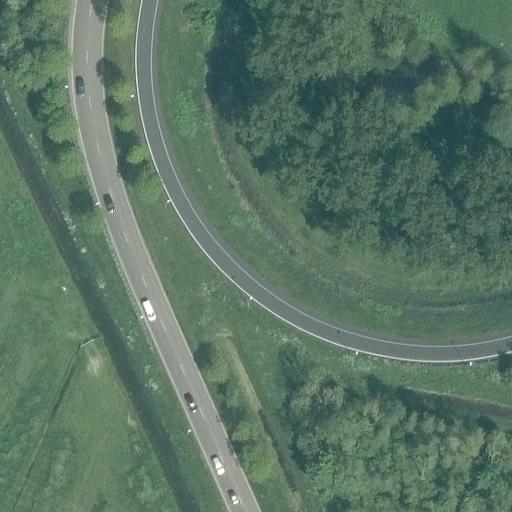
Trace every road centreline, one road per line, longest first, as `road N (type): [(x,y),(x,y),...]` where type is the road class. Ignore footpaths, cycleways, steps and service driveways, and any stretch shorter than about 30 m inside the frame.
road 1 (trunk): [(511,348),(444,359),(385,355),(326,339),(232,279),(195,236),(148,131),(140,78),(146,0)]
road 2 (trunk): [(84,0),(80,94),(87,137),(243,511)]
